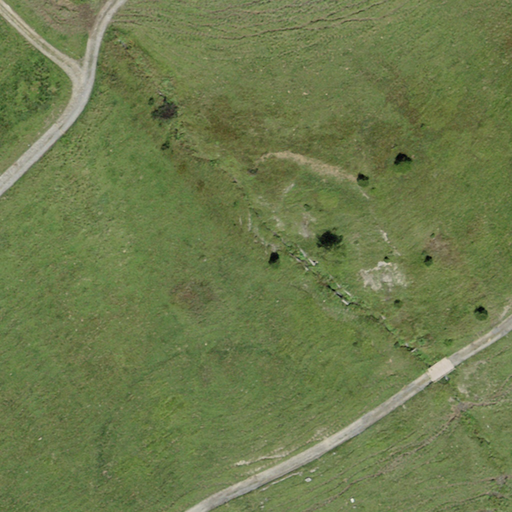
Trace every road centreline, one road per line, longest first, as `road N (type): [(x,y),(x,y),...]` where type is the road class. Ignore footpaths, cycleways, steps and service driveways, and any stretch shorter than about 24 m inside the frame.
road 1 (track): [(188,511),(362,421),(511,317)]
road 2 (track): [(0,2),(88,76),(66,123),(0,186)]
